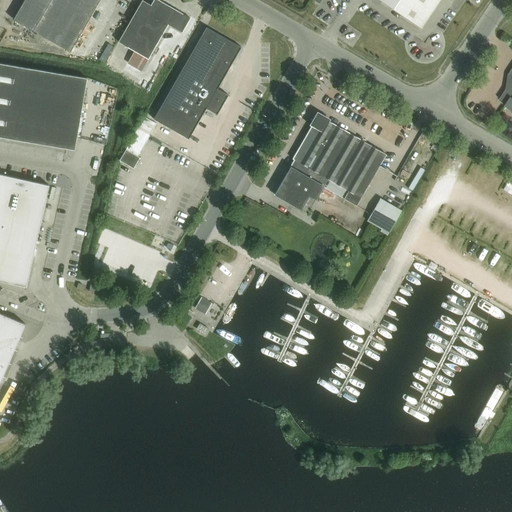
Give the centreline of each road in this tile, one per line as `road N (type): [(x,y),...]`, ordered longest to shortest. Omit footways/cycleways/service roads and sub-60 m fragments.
road 1 (residential): [(152,306),(313,41)]
road 2 (unclassified): [(431,111),(313,41)]
road 3 (unclassified): [(506,0),(431,111)]
